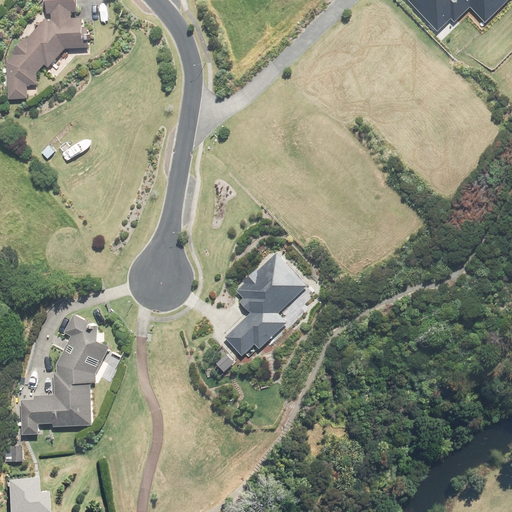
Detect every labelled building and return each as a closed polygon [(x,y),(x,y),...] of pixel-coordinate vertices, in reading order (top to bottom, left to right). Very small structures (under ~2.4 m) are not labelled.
[(72,15),(72,10),(77,10),(76,0),(46,0),(48,12),(53,12),(53,18),(50,20),(46,16),(28,37),(26,36),(14,51),(16,53),(7,61),(9,98),(28,95),(27,82),(38,81),(37,70),(45,62),(49,64),(66,46),(89,43),(89,27),(83,27),(82,15),(72,15)] [(509,0),(414,0),(441,28),(454,16),(456,18),(472,3),(488,20),(509,0)] [(50,142),(43,148),(50,156),(57,149),(50,142)] [(212,151),(205,158),(218,171),(225,164),(212,151)] [(250,307),(221,337),(252,366),(293,324),(282,313),(308,286),(274,253),(235,293),(250,307)] [(37,395),(24,396),(26,430),(42,430),(42,420),(56,419),(56,423),(96,421),(94,378),(99,378),(99,375),(108,357),(105,356),(112,342),(102,336),(101,323),(76,310),(66,328),(74,331),(59,359),(59,368),(56,368),(57,390),(37,391),(37,395)] [(13,444),(14,459),(27,458),(26,443),(13,444)]
